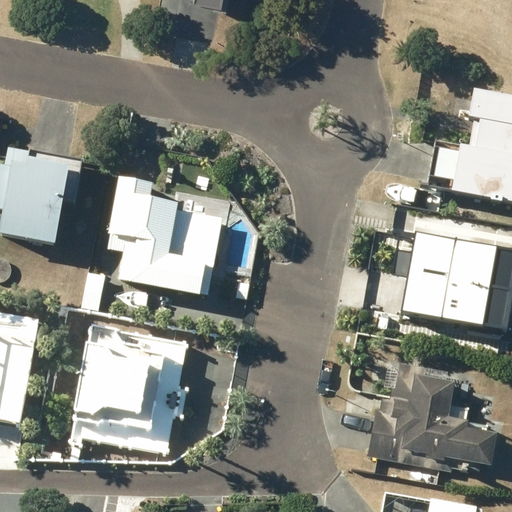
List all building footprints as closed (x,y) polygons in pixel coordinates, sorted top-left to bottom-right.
[(511,97),(474,91),(469,118),(473,119),(468,147),(436,141),(427,188),(511,203),(511,97)] [(0,212),(5,213),(1,236),(56,246),(64,201),(75,203),(82,162),(9,149),(5,168),(0,167),(0,212)] [(109,235),(127,239),(118,279),(208,298),(218,247),(215,243),(213,245),(196,219),(197,213),(176,209),(175,214),(173,214),(167,205),(155,203),(150,206),(148,206),(150,195),(143,184),(131,181),(118,189),(109,235)] [(409,279),(402,314),(481,330),(498,249),(416,232),(411,255),(396,252),(391,275),(409,279)] [(85,286),(82,309),(96,311),(99,288),(85,286)] [(0,315),(0,423),(20,427),(39,322),(0,315)] [(75,416),(78,417),(73,444),(83,446),(85,438),(164,453),(184,346),(91,329),(75,416)] [(427,454),(426,459),(444,462),(444,459),(491,467),(497,434),(486,432),(487,426),(466,423),(469,409),(451,406),(455,383),(423,377),(424,367),(399,363),(395,387),(393,387),(390,401),(381,399),(379,411),(375,411),(367,457),(397,463),(400,450),(427,454)] [(476,511),(477,509),(385,494),(382,511),(476,511)]
